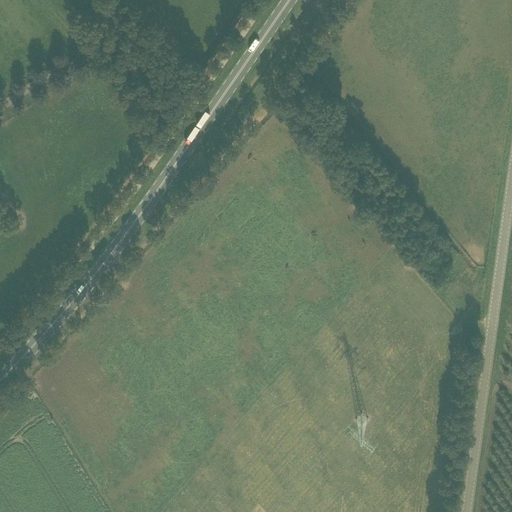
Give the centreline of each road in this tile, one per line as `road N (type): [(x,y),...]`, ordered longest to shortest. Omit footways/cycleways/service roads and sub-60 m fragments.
road 1 (primary): [(0,380),(112,254),(289,0)]
road 2 (unclassified): [(466,511),(511,173)]
